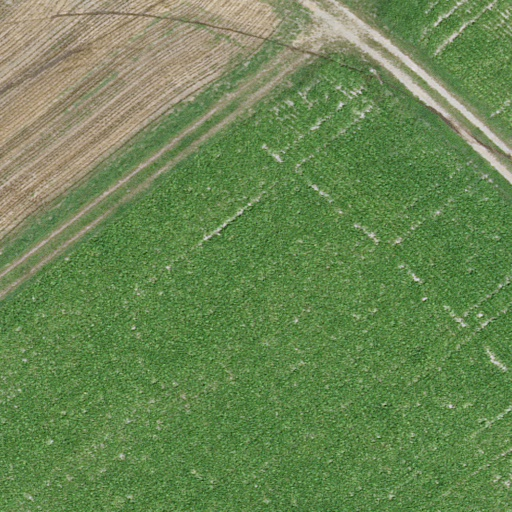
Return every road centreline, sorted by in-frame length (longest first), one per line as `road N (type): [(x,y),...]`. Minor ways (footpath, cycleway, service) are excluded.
road 1 (track): [(338,21),(0,284)]
road 2 (track): [(511,173),(338,21)]
